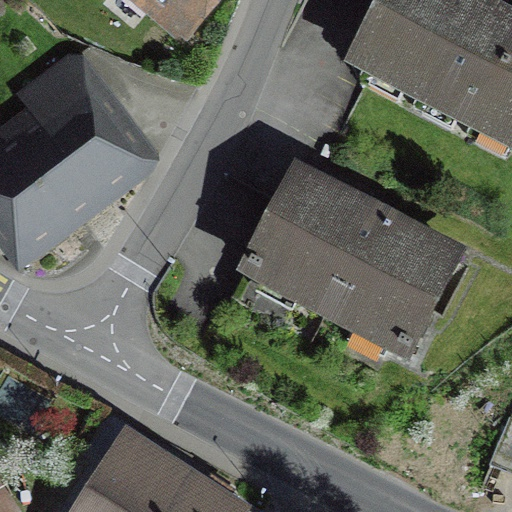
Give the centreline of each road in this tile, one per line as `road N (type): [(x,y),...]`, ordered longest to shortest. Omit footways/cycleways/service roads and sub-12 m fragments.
road 1 (residential): [(82,350),(189,174),(270,0)]
road 2 (residential): [(82,350),(383,511)]
